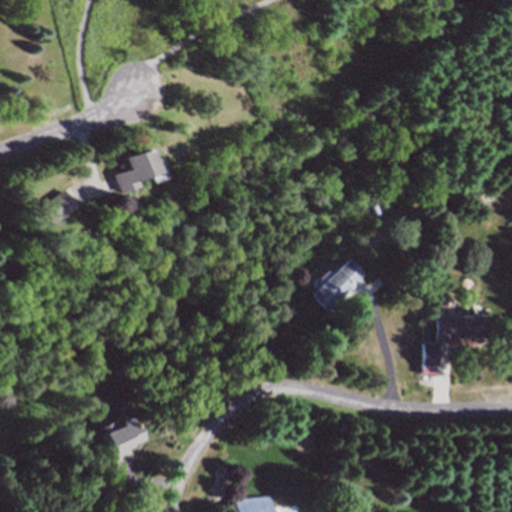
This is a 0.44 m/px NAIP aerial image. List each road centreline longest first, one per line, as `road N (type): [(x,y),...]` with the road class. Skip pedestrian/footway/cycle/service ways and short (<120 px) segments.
road 1 (residential): [(169,511),(176,481),(217,423),(262,391),(295,388),(410,411),(511,408)]
road 2 (residential): [(0,151),(112,109),(134,85)]
